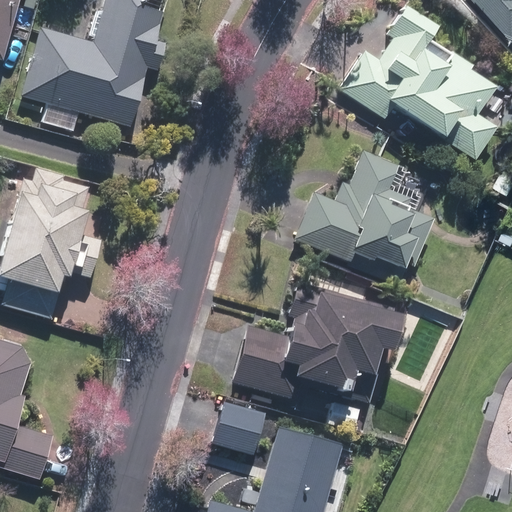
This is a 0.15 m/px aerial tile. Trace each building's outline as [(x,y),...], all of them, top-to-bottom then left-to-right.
[(0,0),(0,56),(3,58),(19,0),(0,0)] [(43,31),(25,93),(130,124),(167,0),(108,0),(94,46),(43,31)] [(511,0),(484,0),(485,0),(501,0),(511,11),(511,0)] [(365,49),(339,87),(383,117),(392,102),(473,156),(495,124),(477,111),(495,84),(428,39),(438,24),(406,2),(386,32),(393,36),(378,58),(365,49)] [(312,190),(294,237),(350,259),(348,263),(396,282),(404,260),(414,263),(432,216),(405,206),(410,195),(388,187),(397,163),(362,150),(342,201),(312,190)] [(34,182),(25,180),(0,268),(0,273),(11,277),(4,303),(52,317),(64,273),(71,275),(72,271),(90,276),(100,241),(82,236),(89,211),(82,209),(87,189),(61,182),(63,177),(38,170),(34,182)] [(248,324),(232,380),(294,397),(299,380),(368,399),(384,341),(390,343),(400,308),(302,281),(286,335),(248,324)] [(0,464),(38,476),(51,435),(17,425),(26,396),(20,394),(30,362),(22,346),(0,339),(0,464)] [(220,398),(209,440),(253,451),(263,409),(220,398)] [(210,497),(206,511),(319,511),(339,442),(278,425),(254,509),(210,497)]
